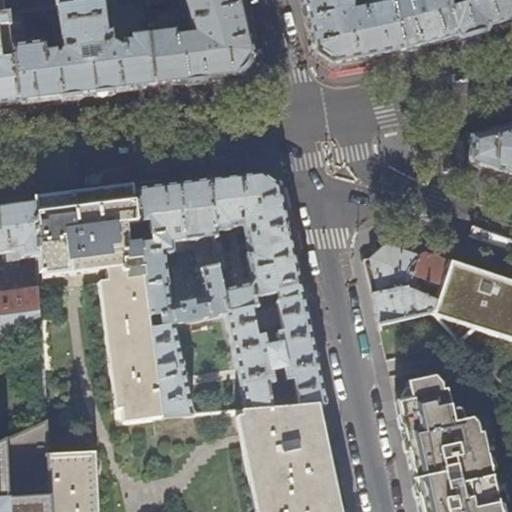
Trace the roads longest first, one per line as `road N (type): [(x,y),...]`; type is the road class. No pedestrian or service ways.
road 1 (residential): [(384,511),(326,245),(340,202),(390,180)]
road 2 (residential): [(301,124),(0,161)]
road 3 (residential): [(511,79),(373,114)]
road 4 (residential): [(390,180),(415,201),(511,237)]
road 5 (residential): [(267,0),(301,124)]
